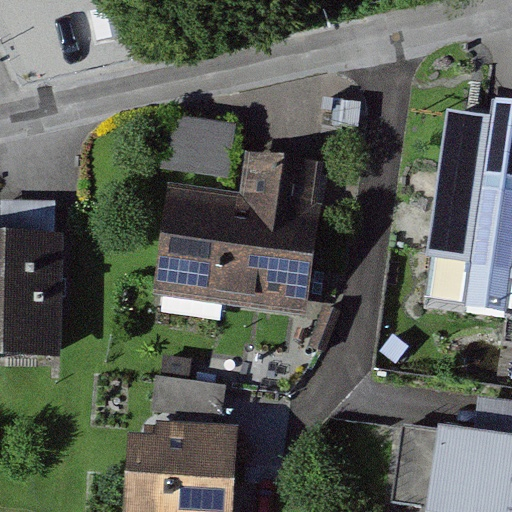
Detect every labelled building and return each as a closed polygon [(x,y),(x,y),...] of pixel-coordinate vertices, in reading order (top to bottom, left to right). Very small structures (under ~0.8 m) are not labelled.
[(247,126),(180,118),(174,169),(240,177),(247,126)] [(511,125),(467,118),(438,309),(511,319),(511,125)] [(334,314),(352,159),(267,149),(261,204),(195,196),(183,296),(334,314)] [(75,233),(0,233),(0,355),(75,356),(75,233)] [(159,376),(157,409),(217,412),(219,380),(159,376)] [(511,511),(511,400),(481,397),(475,445),(412,438),(402,511),(511,511)] [(249,511),(254,442),(151,434),(144,511),(249,511)]
